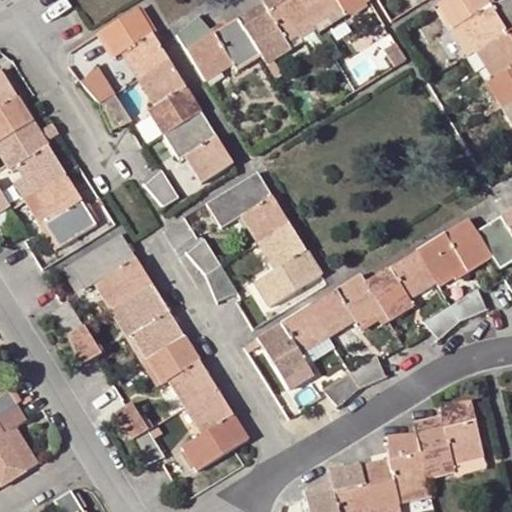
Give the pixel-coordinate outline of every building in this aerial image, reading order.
[(362,4),(366,2),(364,0),(259,0),(265,14),(254,21),(241,29),(236,20),(220,31),(212,35),(196,18),(174,38),(196,74),(212,65),(216,72),(229,64),(234,71),(258,57),(264,66),(288,50),(283,42),(295,35),(290,27),(306,18),(320,10),(324,16),(337,9),(342,17),(346,14),(362,4)] [(487,7),(483,0),(443,0),(434,6),(437,11),(447,28),(449,31),(456,26),(464,38),(470,34),(479,49),(488,64),(482,68),(490,81),(483,85),(494,102),(498,109),(511,132),(511,7),(509,0),(502,0),(491,5),(487,7)] [(365,9),(362,4),(346,14),(350,19),(365,9)] [(343,18),(342,17),(337,9),(324,16),(320,10),(306,18),(309,25),(316,35),(343,18)] [(135,10),(96,36),(111,61),(120,55),(125,63),(128,68),(135,63),(154,92),(146,96),(151,103),(154,109),(146,114),(177,162),(184,157),(188,163),(191,169),(198,164),(208,180),(230,166),(135,10)] [(447,28),(437,11),(433,14),(443,30),(447,28)] [(290,27),(295,35),(309,25),(306,18),(290,27)] [(472,53),(479,49),(470,34),(464,38),(456,26),(449,31),(465,57),(472,53)] [(391,70),(403,62),(392,44),(379,52),(391,70)] [(472,53),(482,68),(488,64),(479,49),(472,53)] [(135,63),(128,68),(146,96),(154,92),(135,63)] [(196,74),(201,81),(216,72),(212,65),(196,74)] [(130,124),(96,69),(78,86),(98,105),(109,132),(130,124)] [(0,76),(0,158),(5,167),(8,172),(11,169),(15,166),(23,179),(19,181),(10,186),(35,226),(37,229),(42,225),(57,250),(93,227),(92,225),(82,208),(0,76)] [(492,113),(498,109),(494,102),(487,106),(492,113)] [(201,185),(208,180),(198,164),(191,169),(201,185)] [(15,166),(11,169),(19,181),(23,179),(15,166)] [(143,189),(149,195),(161,209),(176,200),(160,174),(143,189)] [(255,175),(203,206),(218,230),(241,216),(249,227),(256,223),(265,238),(274,252),(267,257),(276,270),(253,285),(268,308),(319,276),(255,175)] [(0,236),(3,244),(24,236),(0,197),(0,236)] [(87,204),(82,208),(92,225),(97,221),(87,204)] [(358,276),(254,341),(258,347),(286,392),(310,377),(296,354),(302,351),(307,348),(304,341),(319,332),(334,322),(338,329),(349,322),(350,321),(356,330),(374,319),(379,328),(411,309),(405,300),(412,296),(417,292),(413,286),(428,277),(444,267),(448,273),(454,269),(459,266),(465,275),(469,272),(485,262),(489,260),(497,272),(511,262),(511,211),(474,235),(465,221),(363,285),(358,276)] [(256,223),(249,227),(253,234),(258,242),(265,238),(256,223)] [(42,225),(37,229),(52,253),(57,250),(42,225)] [(117,236),(67,268),(81,291),(89,286),(103,277),(112,292),(118,287),(127,301),(136,316),(130,320),(137,331),(129,337),(144,362),(160,387),(169,381),(176,394),(182,389),(191,404),(201,420),(195,423),(203,435),(197,438),(180,449),(195,473),(244,441),(199,368),(181,338),(117,236)] [(265,238),(258,242),(263,250),(267,257),(274,252),(265,238)] [(235,295),(202,241),(185,256),(204,277),(215,304),(235,295)] [(488,266),(485,262),(469,272),(471,276),(488,266)] [(428,277),(432,283),(448,273),(444,267),(428,277)] [(103,277),(89,286),(99,302),(106,313),(127,301),(118,287),(112,292),(103,277)] [(413,286),(417,292),(432,283),(428,277),(413,286)] [(484,313),(475,292),(421,326),(436,342),(458,323),(484,313)] [(127,301),(106,313),(125,344),(138,366),(144,362),(129,337),(137,331),(130,320),(136,316),(127,301)] [(99,356),(65,302),(47,318),(67,338),(78,364),(99,356)] [(374,319),(356,330),(361,339),(379,328),(374,319)] [(349,322),(338,329),(323,338),(309,346),(314,354),(327,346),(326,344),(347,331),(351,328),(349,322)] [(323,338),(338,329),(334,322),(319,332),(323,338)] [(304,341),(307,348),(309,346),(323,338),(319,332),(304,341)] [(186,335),(181,338),(199,368),(205,365),(186,335)] [(258,347),(254,341),(240,349),(244,356),(258,347)] [(374,359),(321,393),(337,409),(357,390),(384,380),(374,359)] [(180,411),(191,404),(182,389),(176,394),(169,381),(160,387),(144,362),(138,366),(152,388),(170,418),(180,411)] [(0,487),(24,472),(24,471),(1,435),(14,428),(26,420),(19,410),(6,389),(0,393),(0,487)] [(193,431),(197,438),(203,435),(195,423),(201,420),(191,404),(180,411),(193,431)] [(142,467),(162,459),(151,441),(145,432),(129,405),(111,419),(131,441),(142,467)] [(469,405),(441,408),(441,418),(442,430),(414,437),(384,438),(385,450),(386,462),(360,468),(330,471),(330,483),(332,494),(305,501),(307,511),(370,511),(370,510),(397,504),(395,498),(399,497),(411,495),(409,487),(426,483),(426,480),(453,472),(451,465),(463,462),(461,455),(481,450),(469,405)] [(442,430),(441,418),(426,421),(410,425),(414,437),(442,430)] [(145,432),(151,441),(160,435),(154,426),(145,432)] [(14,428),(1,435),(24,471),(36,464),(24,445),(14,428)] [(357,458),(360,468),(386,462),(385,450),(371,454),(357,458)] [(483,457),(481,450),(461,455),(463,462),(483,457)] [(302,490),(305,501),(332,494),(330,483),(316,487),(302,490)] [(430,498),(426,483),(409,487),(411,495),(399,497),(401,505),(430,498)] [(53,503),(58,511),(81,511),(69,492),(53,503)]
